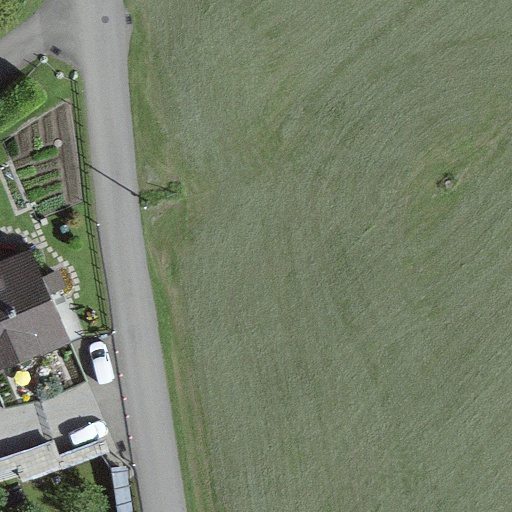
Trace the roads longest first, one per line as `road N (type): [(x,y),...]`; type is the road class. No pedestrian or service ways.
road 1 (unclassified): [(173,511),(108,0)]
road 2 (track): [(103,0),(0,73)]
